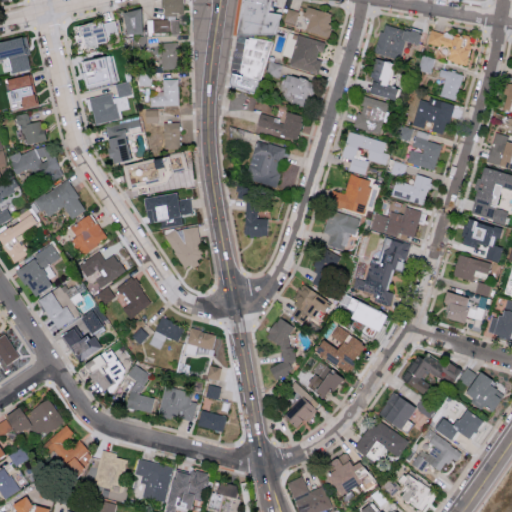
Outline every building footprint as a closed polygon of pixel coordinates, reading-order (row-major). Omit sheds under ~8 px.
[(187,0),(187,15),(179,19),(163,19),(162,11),(154,11),(155,5),(165,0),(187,0)] [(273,36),(240,37),(246,0),(275,0),(273,13),(284,16),(279,36),(273,36)] [(305,31),(326,37),(333,13),(305,5),(302,16),(308,17),(305,31)] [(281,20),(294,24),(298,11),(285,7),(281,20)] [(141,33),(139,9),(122,10),(123,34),(141,33)] [(104,43),(99,20),(75,25),(77,33),(73,34),(75,49),(104,43)] [(103,35),(116,34),(115,20),(101,21),(103,35)] [(182,22),(181,37),(154,36),(155,20),(182,22)] [(398,59),(404,41),(416,44),(419,33),(382,22),(373,51),(398,59)] [(446,59),(463,64),(471,40),(431,28),(426,42),(449,49),(446,59)] [(324,40),(295,35),(289,66),(316,71),(321,50),(322,50),(324,40)] [(30,68),(24,37),(0,41),(0,59),(1,59),(4,73),(30,68)] [(273,55),(263,82),(246,77),(246,62),(249,49),(251,39),(273,42),(277,42),(275,49),(273,55)] [(177,42),(160,42),(161,68),(178,68),(177,42)] [(417,69),(430,73),(435,58),(422,54),(417,69)] [(80,60),(83,84),(114,80),(111,56),(80,60)] [(367,93),(393,99),(396,88),(386,85),(391,62),(372,57),(368,77),(371,77),(367,93)] [(266,72),(278,74),(279,63),(267,62),(266,72)] [(462,73),(439,68),(437,76),(444,77),(439,95),(455,99),(462,73)] [(278,92),(307,103),(314,83),(286,72),(278,92)] [(36,104),(29,73),(4,79),(9,102),(15,101),(17,109),(36,104)] [(246,77),(263,82),(259,96),(232,87),(235,75),(246,77)] [(162,79),(162,91),(150,91),(150,105),(178,105),(177,78),(162,79)] [(120,118),(119,110),(129,108),(126,94),(131,93),(129,80),(115,83),(117,92),(89,98),(94,123),(120,118)] [(497,108),(511,111),(511,83),(505,81),(497,108)] [(354,126),(380,134),(389,103),(363,95),(354,126)] [(452,103),(429,97),(428,101),(420,99),(413,124),(424,128),(426,120),(433,122),(431,130),(444,134),(452,103)] [(158,122),(158,109),(144,109),(144,122),(158,122)] [(303,116),(286,111),(284,120),(259,112),(256,126),(297,138),(303,116)] [(29,122),(28,112),(17,114),(23,144),(44,140),(40,120),(29,122)] [(125,133),(140,132),(139,120),(104,124),(108,162),(128,160),(125,133)] [(179,148),(178,121),(162,122),(163,149),(179,148)] [(406,161),(433,170),(441,144),(427,140),(429,133),(417,129),(411,147),(410,147),(406,161)] [(386,141),(347,131),(341,156),(351,158),(348,169),(364,173),(368,161),(354,157),(357,146),(369,148),(366,159),(385,163),(388,152),(383,151),(386,141)] [(508,135),(493,132),(486,162),(503,165),(504,163),(511,164),(511,143),(506,142),(508,135)] [(285,148),(257,139),(244,178),(272,187),(285,148)] [(61,175),(48,142),(8,157),(15,174),(30,168),(33,175),(42,171),(46,181),(61,175)] [(468,213),(503,223),(507,211),(493,207),(499,187),(511,190),(511,175),(482,166),(468,213)] [(373,181),(349,173),(339,207),(362,214),(373,181)] [(389,195),(422,205),(431,178),(415,173),(412,184),(394,179),(389,195)] [(85,209),(65,179),(34,200),(45,216),(62,205),(70,218),(85,209)] [(0,188),(0,223),(11,218),(4,201),(15,196),(10,184),(0,188)] [(181,224),(180,214),(192,213),(190,197),(176,199),(175,192),(142,197),(146,222),(158,220),(159,227),(181,224)] [(268,218),(258,218),(259,200),(245,199),(243,234),(267,236),(268,218)] [(413,236),(421,211),(405,206),(402,214),(390,211),(388,216),(375,212),(370,228),(397,236),(398,232),(413,236)] [(346,248),(349,233),(355,234),(359,216),(327,209),(322,232),(329,234),(327,244),(346,248)] [(0,230),(0,242),(12,263),(32,251),(21,231),(35,222),(30,213),(0,230)] [(79,253),(105,241),(92,213),(68,225),(73,236),(71,237),(79,253)] [(500,228),(466,218),(458,243),(485,251),(487,243),(495,246),(500,228)] [(184,269),(198,261),(196,258),(206,252),(189,223),(165,238),(184,269)] [(409,244),(384,237),(377,260),(370,258),(361,291),(373,294),(371,301),(389,306),(392,293),(386,291),(395,258),(404,261),(409,244)] [(489,244),(485,258),(497,261),(501,248),(489,244)] [(59,257),(51,245),(14,268),(32,296),(51,284),(41,268),(59,257)] [(330,278),(340,256),(320,247),(310,269),(330,278)] [(79,263),(88,278),(92,275),(99,287),(124,271),(113,254),(103,260),(98,251),(79,263)] [(490,263),(457,253),(451,275),(471,281),(474,269),(487,273),(490,263)] [(129,302),(121,307),(128,317),(150,303),(133,277),(119,286),(129,302)] [(300,307),(298,309),(314,321),(328,302),(302,283),(290,299),(300,307)] [(54,329),(79,314),(73,304),(82,298),(74,285),(64,291),(58,295),(64,305),(60,308),(50,291),(37,299),(54,329)] [(99,302),(113,299),(110,287),(97,290),(99,302)] [(443,318),(463,323),(465,314),(473,316),(471,324),(478,326),(482,308),(468,305),(470,298),(444,291),(441,302),(446,303),(443,318)] [(348,318),(376,331),(384,314),(348,298),(344,307),(351,311),(348,318)] [(77,361),(100,348),(91,331),(99,326),(92,314),(58,333),(66,347),(69,346),(77,361)] [(177,341),(183,326),(159,316),(148,343),(159,348),(164,336),(177,341)] [(282,363),(270,365),(272,375),(291,372),(289,359),(294,358),(287,319),(266,323),(270,344),(279,342),(282,363)] [(312,351),(344,373),(364,345),(336,325),(329,335),(339,342),(334,348),(321,339),(312,351)] [(138,343),(147,334),(139,326),(130,336),(138,343)] [(212,349),(215,334),(188,328),(185,343),(212,349)] [(0,336),(0,359),(3,365),(17,358),(5,334),(0,336)] [(81,367),(86,374),(89,373),(102,391),(127,373),(107,347),(81,367)] [(449,385),(459,371),(446,361),(443,366),(424,353),(420,359),(415,355),(404,370),(411,375),(406,382),(422,394),(428,386),(418,379),(424,370),(434,377),(435,375),(449,385)] [(220,366),(207,365),(206,379),(220,380),(220,366)] [(308,387),(322,396),(327,389),(331,392),(341,377),(322,365),(308,387)] [(502,394),(488,385),(490,381),(467,365),(458,379),(468,385),(463,394),(490,412),(502,394)] [(147,370),(131,366),(128,378),(131,379),(125,407),(151,412),(154,397),(141,394),(147,370)] [(298,396),(281,416),(296,429),(319,404),(294,381),(289,387),(298,396)] [(220,386),(207,384),(205,396),(218,399),(220,386)] [(192,420),(196,402),(191,400),(193,392),(164,385),(158,412),(192,420)] [(414,406),(389,393),(377,417),(406,432),(411,422),(407,420),(414,406)] [(63,421),(47,398),(23,414),(18,406),(4,415),(21,440),(32,432),(37,439),(63,421)] [(433,428),(450,439),(456,431),(468,439),(481,420),(464,409),(453,425),(441,416),(433,428)] [(223,431),(225,415),(199,410),(196,426),(223,431)] [(0,434),(11,428),(5,418),(0,421),(0,434)] [(372,441),(399,455),(408,439),(372,419),(355,451),(364,456),(372,441)] [(88,450),(77,439),(67,448),(61,442),(72,432),(64,424),(40,446),(72,479),(83,468),(76,460),(88,450)] [(434,445),(428,456),(418,450),(410,465),(422,470),(426,463),(441,471),(448,457),(456,461),(462,449),(433,434),(429,442),(434,445)] [(365,457),(373,461),(382,445),(373,440),(365,457)] [(116,490),(125,457),(101,451),(92,483),(116,490)] [(324,476),(339,496),(367,475),(356,461),(352,464),(343,452),(328,463),(333,470),(324,476)] [(172,466),(137,458),(133,474),(144,476),(140,497),(163,502),(172,466)] [(0,468),(0,493),(4,499),(19,489),(4,466),(0,468)] [(163,511),(173,511),(175,507),(189,510),(192,495),(202,497),(206,472),(190,469),(189,474),(172,470),(163,511)] [(318,511),(331,507),(323,485),(307,490),(302,475),(287,481),(298,511),(318,511)] [(395,500),(423,510),(431,488),(403,477),(395,500)] [(236,486),(214,480),(207,508),(217,510),(221,497),(229,500),(225,511),(235,511),(239,498),(233,496),(236,486)] [(12,511),(28,511),(32,510),(24,496),(9,506),(12,511)] [(113,511),(115,503),(99,500),(96,511),(113,511)] [(393,511),(378,511),(371,501),(357,511),(394,511),(393,511)]
